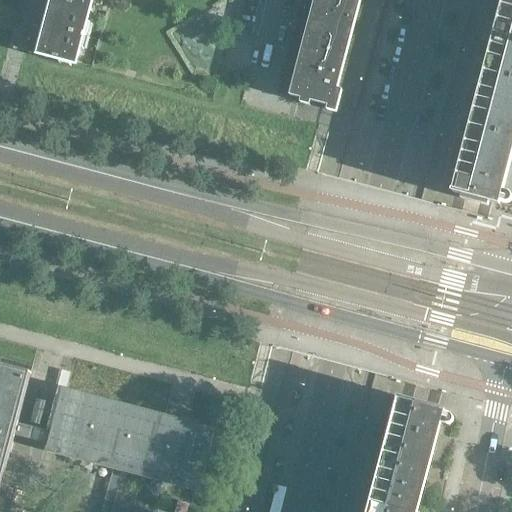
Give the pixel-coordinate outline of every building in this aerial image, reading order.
[(76,63),(90,8),(60,0),(53,0),(39,54),(76,63)] [(333,88),(356,0),(314,0),(290,96),(328,106),(327,110),(336,113),(342,90),(333,88)] [(511,0),(502,0),(452,192),(499,204),(499,203),(494,201),(511,133),(511,0)] [(0,511),(2,511),(18,454),(10,452),(15,436),(48,444),(46,450),(113,467),(101,511),(147,511),(114,503),(123,470),(199,490),(215,428),(63,388),(51,432),(34,428),(17,423),(31,373),(0,364),(0,511)] [(412,511),(440,408),(398,397),(367,511),(412,511)]
